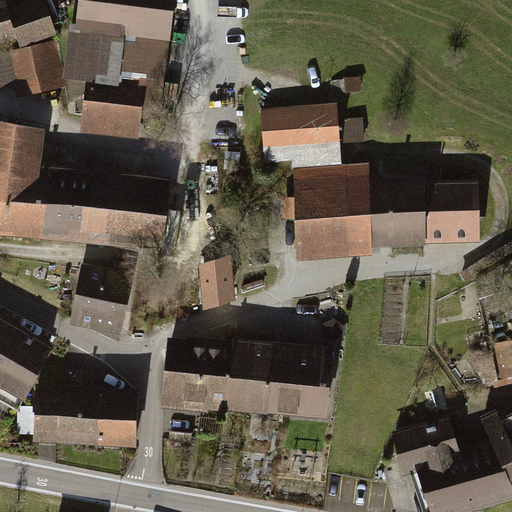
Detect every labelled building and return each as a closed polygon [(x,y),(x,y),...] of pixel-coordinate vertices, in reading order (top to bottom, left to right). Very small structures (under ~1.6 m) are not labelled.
[(161,96),(171,0),(85,0),(77,76),(93,78),(87,129),(139,135),(144,94),(161,96)] [(58,36),(47,1),(12,11),(9,2),(0,4),(0,43),(19,38),(21,46),(58,36)] [(68,86),(58,43),(0,55),(0,71),(3,85),(16,82),(19,96),(68,86)] [(334,91),(361,89),(360,79),(334,81),(334,91)] [(263,114),(265,147),(339,141),(337,121),(337,109),(263,114)] [(363,120),(337,121),(339,141),(364,140),(363,120)] [(0,240),(46,245),(53,168),(45,167),(49,136),(0,127),(0,240)] [(294,155),(296,180),(368,176),(368,167),(341,169),(339,141),(265,147),(266,157),(294,155)] [(176,179),(53,168),(46,245),(169,256),(176,179)] [(371,240),(476,236),(473,181),(423,183),(377,185),(377,175),(368,176),(296,180),(297,198),(297,216),(299,252),(371,248),(371,240)] [(297,216),(297,198),(288,199),(288,216),(297,216)] [(511,246),(464,276),(468,283),(511,256),(511,246)] [(116,274),(86,269),(76,327),(127,336),(140,265),(119,261),(116,274)] [(202,271),(207,309),(236,299),(231,261),(202,271)] [(50,350),(0,321),(0,396),(18,407),(50,350)] [(169,412),(232,416),(237,343),(174,339),(169,412)] [(511,352),(510,341),(491,345),(499,379),(511,376),(511,352)] [(232,416),(279,419),(284,346),(237,343),(232,416)] [(279,419),(335,422),(340,349),(284,346),(279,419)] [(41,386),(37,445),(137,451),(140,392),(41,386)] [(462,453),(478,508),(511,498),(511,438),(504,420),(501,412),(485,419),(495,443),(462,453)] [(462,453),(452,419),(397,435),(409,478),(423,474),(433,511),(465,511),(478,508),(462,453)]
